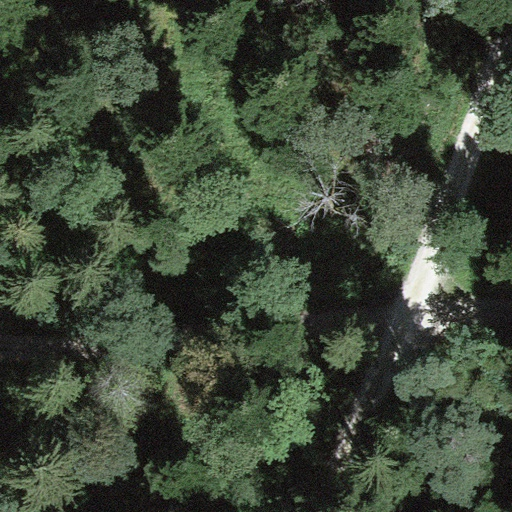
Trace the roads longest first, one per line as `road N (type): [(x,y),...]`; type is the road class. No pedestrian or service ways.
road 1 (track): [(328,511),(413,301),(511,2)]
road 2 (track): [(0,347),(413,301),(511,307)]
